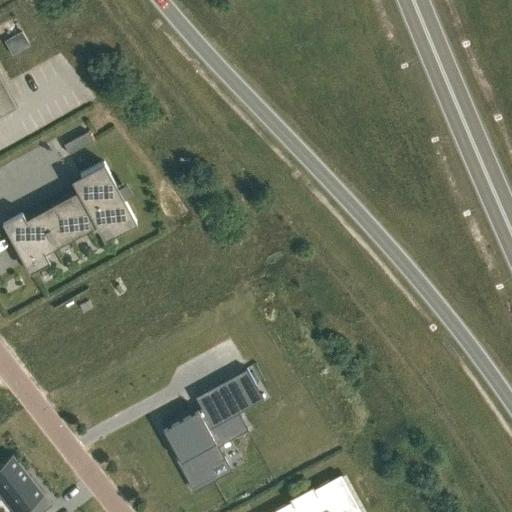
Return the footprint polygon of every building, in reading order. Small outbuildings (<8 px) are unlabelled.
[(11,55),(29,45),(22,31),(4,40),(11,55)] [(0,117),(17,108),(0,76),(0,117)] [(87,131),(63,144),(68,153),(92,141),(87,131)] [(136,221),(123,197),(132,192),(125,180),(116,185),(103,161),(80,174),(86,185),(77,189),(25,217),(22,211),(2,221),(29,271),(48,261),(43,252),(96,223),(95,223),(104,218),(112,234),(136,221)] [(200,406),(162,427),(178,457),(175,458),(191,487),(211,476),(206,466),(223,457),(217,445),(247,429),(237,411),(262,398),(246,367),(194,395),(200,406)] [(12,453),(0,462),(0,495),(13,511),(41,511),(44,510),(36,500),(44,493),(18,460),(18,461),(12,453)] [(269,511),(360,511),(340,474),(269,511)]
